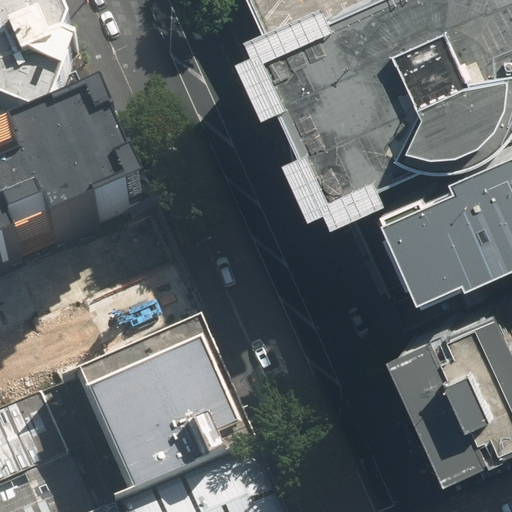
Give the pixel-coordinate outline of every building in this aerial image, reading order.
[(0,110),(53,129),(81,57),(70,51),(77,31),(63,0),(17,0),(0,8),(0,110)] [(260,0),(277,37),(360,0),(260,0)] [(511,0),(360,0),(277,37),(322,136),(342,182),(347,193),(442,152),(460,154),(473,153),(487,150),(505,142),(511,135),(511,0)] [(0,274),(142,209),(95,110),(0,153),(0,274)] [(327,211),(347,193),(342,182),(322,136),(294,139),(295,147),(297,156),(301,166),(305,176),(311,189),(319,201),(327,211)] [(473,171),(403,201),(433,270),(437,280),(481,261),(484,269),(511,256),(511,144),(469,163),(473,171)] [(383,294),(433,270),(403,201),(397,204),(396,202),(351,220),(365,253),(377,248),(379,255),(368,259),(383,294)] [(0,277),(0,337),(41,319),(43,323),(171,263),(149,213),(0,277)] [(171,263),(43,324),(55,350),(46,354),(59,384),(203,321),(176,260),(171,263)] [(511,290),(409,334),(460,452),(511,429),(511,290)] [(144,502),(257,450),(207,344),(201,330),(88,382),(94,396),(144,502)] [(0,415),(0,492),(73,459),(43,395),(0,415)] [(144,502),(123,511),(285,511),(257,450),(144,502)] [(0,492),(0,511),(91,511),(96,510),(73,459),(0,492)] [(120,511),(115,501),(96,510),(91,511),(120,511)]
